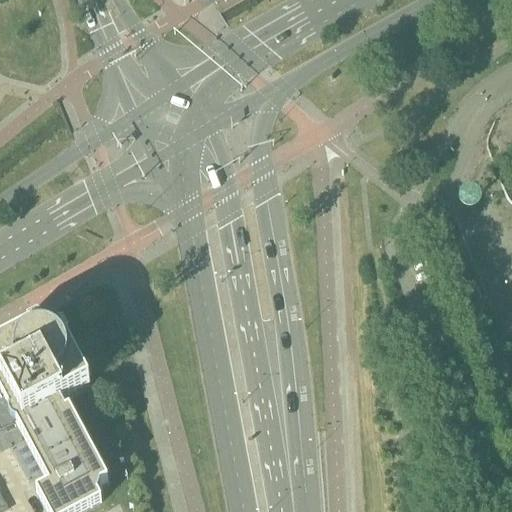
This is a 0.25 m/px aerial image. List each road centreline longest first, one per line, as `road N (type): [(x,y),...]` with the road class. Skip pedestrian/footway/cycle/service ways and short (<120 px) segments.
road 1 (secondary): [(307,511),(261,131),(290,84)]
road 2 (secondary): [(280,511),(225,190),(206,132)]
road 3 (secondary): [(179,200),(243,511)]
road 4 (tertiary): [(333,0),(179,90)]
road 5 (tertiary): [(290,84),(437,0)]
road 6 (tertiary): [(138,114),(0,206)]
road 7 (tertiary): [(0,254),(112,187)]
road 8 (secondary): [(89,0),(138,114)]
